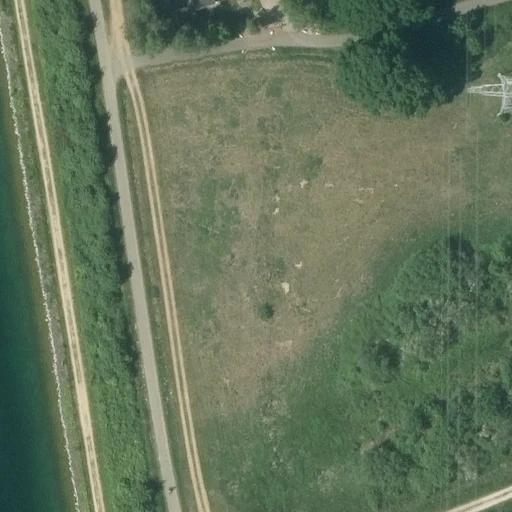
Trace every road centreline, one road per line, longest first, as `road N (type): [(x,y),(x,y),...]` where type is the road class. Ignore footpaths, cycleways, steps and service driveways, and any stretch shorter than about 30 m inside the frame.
road 1 (track): [(107,511),(16,0)]
road 2 (residential): [(488,0),(374,33),(104,67)]
